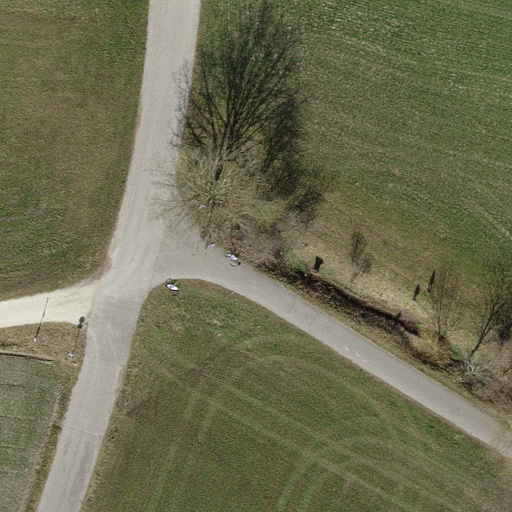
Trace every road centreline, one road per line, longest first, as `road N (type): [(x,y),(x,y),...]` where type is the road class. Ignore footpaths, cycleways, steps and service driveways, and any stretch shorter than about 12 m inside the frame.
road 1 (track): [(511,447),(201,260),(0,318)]
road 2 (unclassified): [(57,511),(130,285),(170,67),(174,0)]
